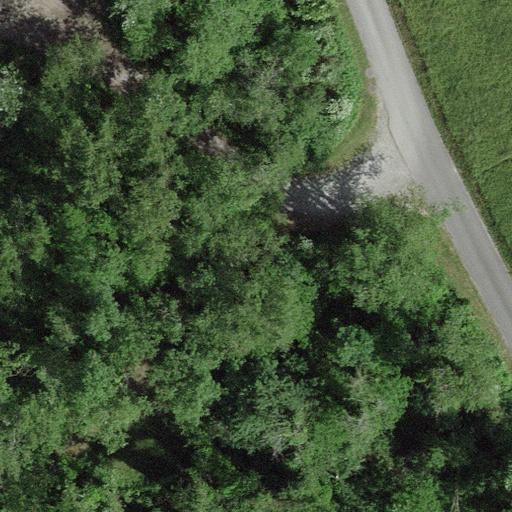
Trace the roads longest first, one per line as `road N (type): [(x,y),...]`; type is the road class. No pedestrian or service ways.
road 1 (track): [(433,169),(348,197),(312,197),(240,165),(159,104),(0,11)]
road 2 (track): [(0,479),(30,468),(97,420),(179,301),(319,229),(348,197)]
road 3 (track): [(365,0),(433,169),(511,318)]
